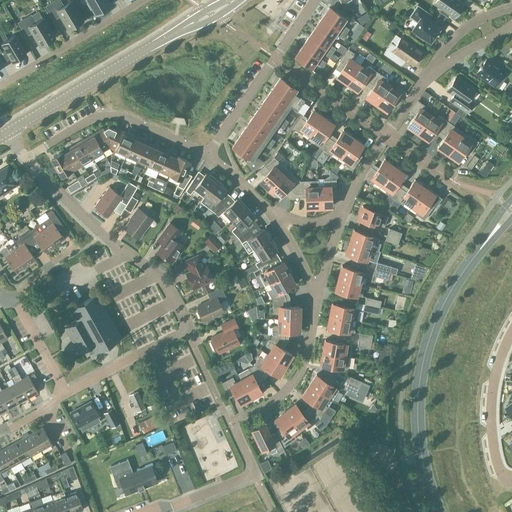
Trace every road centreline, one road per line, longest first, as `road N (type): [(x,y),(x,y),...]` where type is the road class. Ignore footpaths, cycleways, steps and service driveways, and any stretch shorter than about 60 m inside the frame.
road 1 (secondary): [(438,511),(418,431),(425,352),(458,278),(511,207)]
road 2 (tertiary): [(235,0),(1,132)]
road 3 (residential): [(187,330),(162,282),(101,235),(24,157)]
road 4 (residential): [(24,157),(91,118),(114,115),(204,154)]
road 5 (residential): [(148,0),(0,85)]
road 6 (residential): [(313,311),(294,380),(232,423)]
road 7 (residential): [(65,394),(187,330)]
road 8 (residential): [(384,133),(275,58)]
road 9 (residential): [(511,340),(499,384),(503,469)]
road 10 (residential): [(418,83),(449,38),(511,8)]
